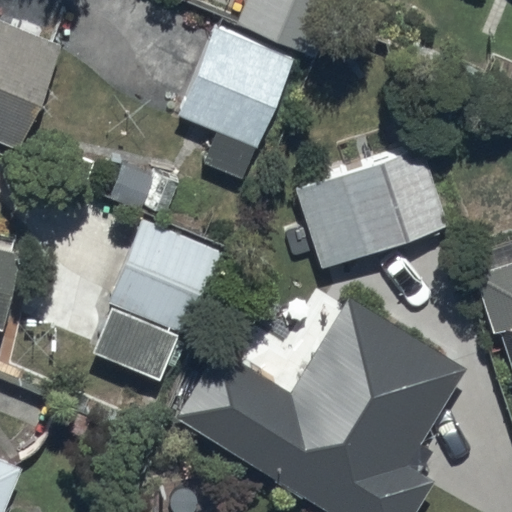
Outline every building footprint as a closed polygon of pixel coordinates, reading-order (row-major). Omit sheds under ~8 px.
[(335,0),(247,0),(238,23),(313,54),(335,0)] [(0,19),(0,141),(19,149),(62,45),(0,19)] [(205,165),(244,180),(294,60),(216,28),(179,116),(219,132),(205,165)] [(296,189),(323,269),(449,227),(423,148),(296,189)] [(144,220),(110,302),(189,335),(223,252),(144,220)] [(0,328),(5,330),(22,253),(0,247),(0,328)] [(511,265),(477,277),(496,336),(502,334),(511,365),(511,265)] [(177,420),(327,511),(418,511),(436,483),(409,466),(468,371),(351,299),(292,394),(220,350),(177,420)] [(0,511),(6,511),(24,469),(0,459),(0,511)]
